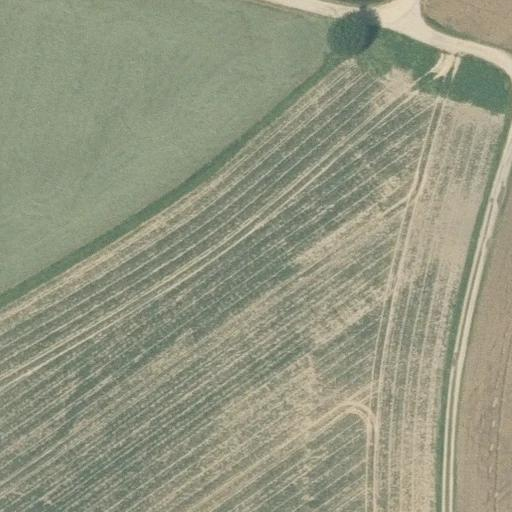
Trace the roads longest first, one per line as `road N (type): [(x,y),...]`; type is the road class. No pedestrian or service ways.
road 1 (track): [(446,511),(458,348),(511,131)]
road 2 (track): [(511,63),(387,21)]
